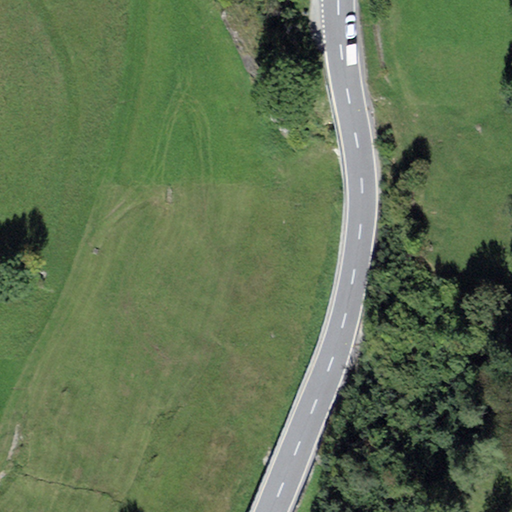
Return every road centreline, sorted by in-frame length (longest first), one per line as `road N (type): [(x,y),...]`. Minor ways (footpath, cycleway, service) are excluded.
road 1 (primary): [(271,511),(326,377),(361,243),(361,157),(338,0)]
road 2 (track): [(0,456),(94,215)]
